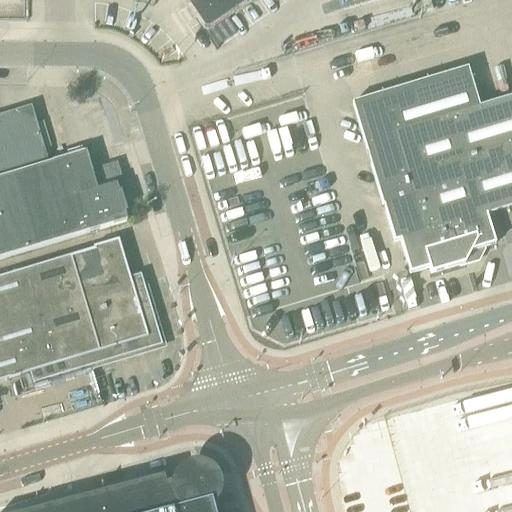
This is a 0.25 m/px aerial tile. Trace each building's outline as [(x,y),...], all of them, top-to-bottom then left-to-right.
[(200,0),(199,4),(194,3),(188,7),(204,31),(208,32),(254,0),(200,0)] [(511,99),(479,109),(468,71),(353,105),(384,208),(383,208),(384,209),(390,207),(410,276),(429,270),(431,276),(465,266),(471,253),(488,248),(485,237),(492,234),(486,216),(511,208),(511,99)] [(0,180),(48,166),(33,115),(30,108),(0,117),(0,180)] [(0,260),(89,233),(89,234),(127,222),(118,194),(110,166),(91,172),(86,154),(53,164),(48,166),(0,180),(0,260)] [(94,251),(0,279),(0,383),(30,375),(33,385),(91,368),(93,372),(166,350),(148,287),(144,288),(140,277),(130,280),(118,242),(93,249),(94,251)] [(213,511),(209,497),(211,493),(211,488),(210,484),(207,481),(204,478),(200,476),(195,476),(191,477),(187,479),(184,483),(176,485),(165,487),(163,480),(41,511),(213,511)]
